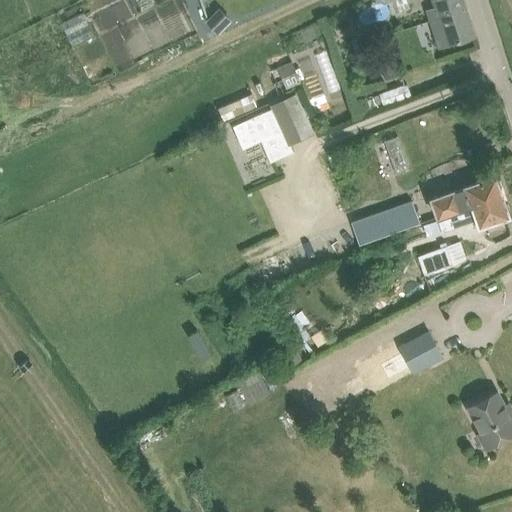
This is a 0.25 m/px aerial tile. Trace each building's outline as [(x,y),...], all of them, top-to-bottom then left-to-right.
[(463,0),(433,0),(436,6),(426,9),(437,48),(448,45),(456,42),(475,36),(463,0)] [(82,12),(62,23),(73,44),(93,33),(82,12)] [(382,65),(389,83),(403,78),(396,60),(382,65)] [(301,81),(292,61),(276,68),(285,88),(301,81)] [(407,81),(390,87),(380,92),(385,106),(413,97),(407,81)] [(273,109),(234,127),(244,149),(262,140),(271,161),(293,151),(290,144),(315,133),(297,92),(271,104),(273,109)] [(467,186),(432,198),(438,217),(439,218),(503,196),(501,190),(502,187),(500,181),(497,180),(496,176),(477,183),(467,186)] [(503,196),(439,218),(439,219),(442,229),(443,230),(452,227),(478,219),(480,226),(491,223),(510,216),(509,214),(510,211),(508,205),(505,203),(503,196)] [(412,200),(351,221),(359,245),(420,224),(412,200)] [(447,247),(419,256),(425,274),(453,264),(447,247)] [(303,328),(296,333),(300,340),(308,334),(303,328)] [(429,331),(358,368),(372,395),(443,357),(429,331)] [(258,370),(238,381),(250,402),(270,391),(258,370)] [(497,392),(479,401),(469,407),(491,446),(511,434),(511,413),(509,415),(497,392)]
